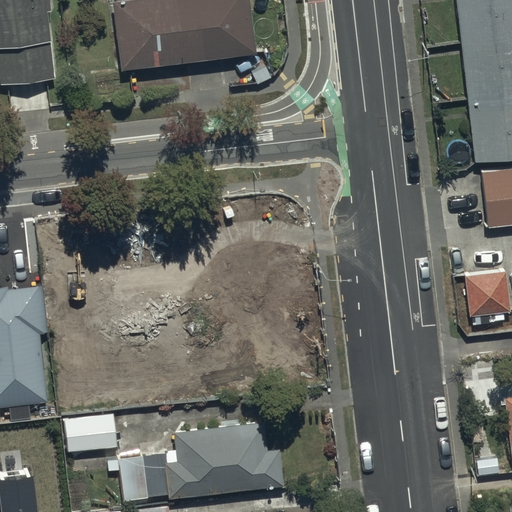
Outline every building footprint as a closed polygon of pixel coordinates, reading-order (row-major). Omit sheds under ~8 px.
[(0,0),(0,74),(2,90),(57,83),(47,0),(0,0)] [(123,77),(258,60),(251,0),(172,0),(148,3),(147,0),(117,0),(118,7),(115,8),(123,77)] [(511,0),(457,0),(475,156),(481,156),(488,224),(511,221),(511,0)] [(100,266),(40,273),(46,323),(106,317),(100,266)] [(469,310),(510,306),(505,266),(464,270),(469,310)] [(38,329),(45,329),(40,282),(33,283),(33,280),(0,283),(0,403),(46,399),(38,329)] [(226,340),(224,316),(182,320),(180,305),(143,309),(144,325),(114,328),(117,355),(131,354),(135,392),(139,391),(140,405),(165,402),(163,387),(260,376),(256,337),(226,340)] [(506,397),(511,454),(511,375),(499,377),(501,398),(506,397)] [(62,417),(67,448),(116,442),(112,410),(62,417)] [(172,428),(176,459),(163,460),(167,496),(282,482),(278,447),(265,448),(261,418),(172,428)] [(161,451),(117,455),(121,496),(165,492),(161,451)] [(36,511),(32,467),(0,470),(0,511),(36,511)] [(168,511),(167,503),(90,511),(168,511)]
